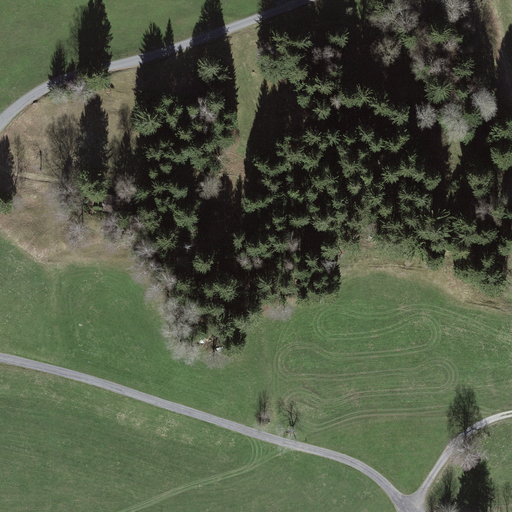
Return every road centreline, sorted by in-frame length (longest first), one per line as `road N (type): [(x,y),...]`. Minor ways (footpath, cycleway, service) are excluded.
road 1 (unclassified): [(0,359),(347,459),(380,480),(407,511)]
road 2 (unclassified): [(3,118),(46,85),(308,0)]
road 3 (track): [(511,415),(463,436),(414,511)]
